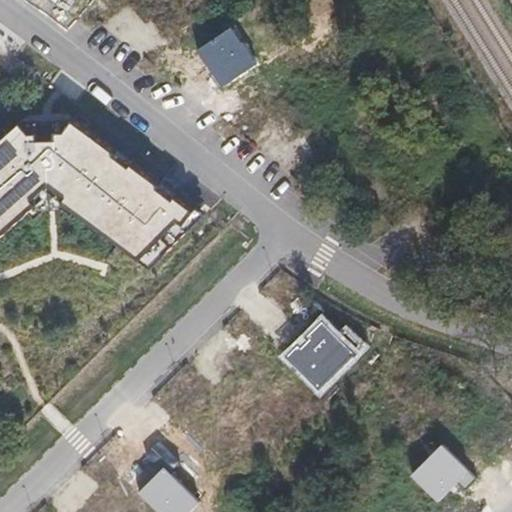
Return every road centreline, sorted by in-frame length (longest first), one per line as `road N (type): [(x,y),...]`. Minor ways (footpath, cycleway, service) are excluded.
road 1 (residential): [(14,511),(294,229)]
road 2 (unclassified): [(0,13),(294,229)]
road 3 (unclassified): [(294,229),(414,312),(511,349)]
